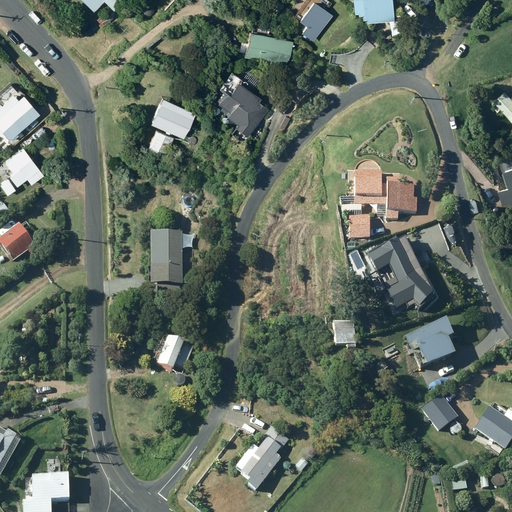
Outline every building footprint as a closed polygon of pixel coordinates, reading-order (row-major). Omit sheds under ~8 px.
[(83,0),(95,12),(104,2),(112,10),(99,23),(106,30),(118,17),(113,12),(125,0),(83,0)] [(355,0),(356,9),(359,8),(359,12),(363,11),(364,17),(368,16),(368,20),(395,18),(393,0),(355,0)] [(314,3),(299,23),(307,29),(302,36),(309,40),(321,24),(319,23),(324,17),(326,18),(328,15),(327,14),(327,13),(314,3)] [(241,49),(285,61),(291,38),(249,27),(247,36),(239,34),(236,43),(243,45),(241,49)] [(382,33),(376,37),(380,42),(385,39),(382,33)] [(247,138),(268,112),(259,104),(260,103),(239,87),(230,98),(227,95),(218,106),(229,115),(227,119),(238,128),(236,130),(247,138)] [(511,101),(511,102),(504,94),(493,104),(511,126),(511,101)] [(0,107),(0,129),(11,142),(40,116),(23,98),(18,103),(13,97),(1,108),(0,107)] [(151,126),(184,140),(195,114),(161,100),(151,126)] [(155,133),(147,153),(165,160),(173,140),(155,133)] [(56,141),(48,141),(48,154),(56,154),(56,141)] [(43,177),(23,149),(5,163),(15,176),(10,180),(17,189),(27,181),(31,186),(43,177)] [(498,192),(501,207),(511,204),(511,160),(502,163),(504,174),(502,175),(506,191),(498,192)] [(353,169),(353,202),(384,202),(384,217),(397,216),(397,209),(415,208),(415,195),(412,195),(411,182),(399,182),(399,175),(381,175),(381,169),(353,169)] [(5,177),(0,180),(0,184),(6,195),(14,191),(5,177)] [(23,187),(17,192),(23,199),(29,195),(23,187)] [(368,212),(347,213),(348,235),(368,235),(368,212)] [(20,231),(0,246),(0,250),(13,268),(28,256),(32,261),(38,257),(34,250),(20,231)] [(394,231),(363,248),(376,272),(377,271),(385,284),(391,280),(393,283),(372,303),(384,316),(392,307),(391,306),(399,299),(404,304),(410,298),(419,306),(436,290),(418,269),(408,251),(410,250),(400,233),(396,235),(394,231)] [(150,240),(151,291),(157,291),(157,298),(180,298),(180,290),(183,290),(182,240),(150,240)] [(451,330),(443,314),(404,334),(411,348),(416,345),(424,362),(451,348),(444,334),(451,330)] [(354,345),(353,319),(331,320),(332,342),(345,342),(346,346),(354,345)] [(185,373),(193,352),(186,350),(185,352),(169,342),(159,371),(174,378),(177,370),(185,373)] [(420,408),(436,429),(455,414),(439,392),(420,408)] [(46,393),(29,398),(31,407),(49,402),(46,393)] [(511,431),(511,421),(487,405),(472,426),(503,446),(511,431)] [(0,430),(11,429),(10,421),(0,422),(0,430)] [(264,436),(238,469),(247,476),(243,481),(253,488),(279,455),(274,451),(278,446),(279,447),(287,438),(270,424),(262,434),(264,436)] [(0,481),(1,482),(21,448),(16,445),(17,444),(0,434),(0,481)] [(302,456),(294,464),(300,469),(308,461),(302,456)] [(441,477),(431,475),(429,485),(440,487),(441,477)] [(33,483),(33,506),(23,506),(23,511),(52,511),(52,507),(70,507),(70,482),(33,483)]
